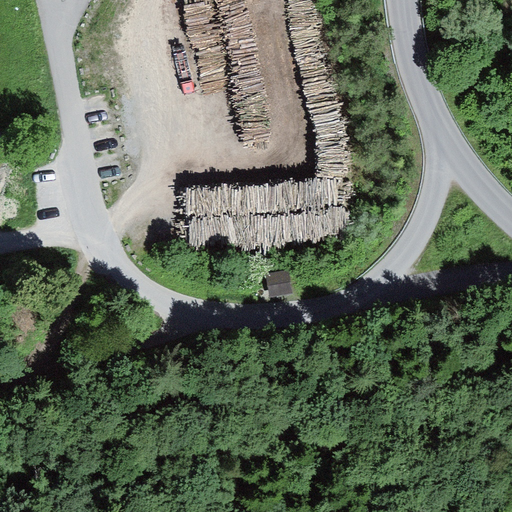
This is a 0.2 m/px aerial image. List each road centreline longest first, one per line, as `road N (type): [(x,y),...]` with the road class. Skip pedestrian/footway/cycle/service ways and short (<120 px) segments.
road 1 (track): [(511,276),(373,292),(279,318),(185,314),(148,298),(109,250),(83,190)]
road 2 (track): [(76,0),(55,19),(83,190),(41,232),(0,242)]
road 3 (unclassified): [(511,223),(441,132),(413,61),(402,0)]
road 4 (track): [(0,389),(165,335),(185,314)]
road 5 (track): [(373,292),(435,204),(441,132)]
